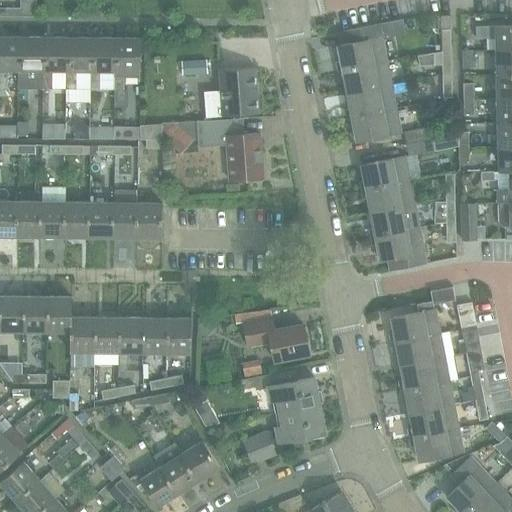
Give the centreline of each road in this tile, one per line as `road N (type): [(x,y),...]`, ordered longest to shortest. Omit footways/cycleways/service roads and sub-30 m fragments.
road 1 (residential): [(342,295),(286,9)]
road 2 (residential): [(368,453),(342,295)]
road 3 (residential): [(342,295),(498,269)]
road 4 (residential): [(368,453),(228,511)]
